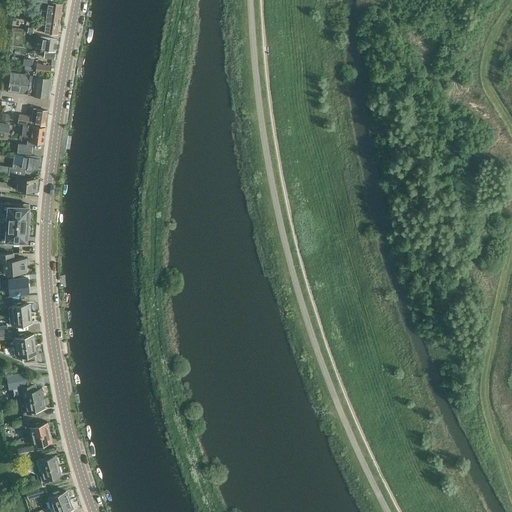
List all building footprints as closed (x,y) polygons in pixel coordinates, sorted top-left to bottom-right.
[(51,0),(38,0),(49,2),(48,11),(61,13),(62,3),(52,1),(51,0)] [(61,13),(48,11),(46,21),(59,23),(61,13)] [(59,23),(46,21),(46,26),(40,25),(39,30),(58,33),(59,23)] [(55,59),(58,39),(43,37),(40,52),(45,53),(44,57),(55,59)] [(37,63),(36,72),(51,74),(52,65),(43,64),(43,62),(40,61),(40,63),(37,63)] [(49,97),(51,77),(12,72),(9,91),(49,97)] [(46,124),(48,110),(34,108),(33,116),(20,114),(19,121),(27,123),(27,121),(46,124)] [(0,131),(12,134),(14,123),(0,121),(0,122),(0,131)] [(24,124),(22,135),(28,136),(27,144),(18,143),(17,152),(31,154),(33,145),(31,145),(31,141),(43,143),(45,127),(24,124)] [(24,155),(22,165),(16,164),(16,167),(10,166),(8,175),(25,177),(25,173),(26,170),(31,171),(32,168),(38,168),(40,157),(24,155)] [(15,189),(36,191),(37,178),(16,176),(15,189)] [(0,181),(0,197),(3,198),(4,192),(9,192),(10,183),(0,181)] [(28,213),(28,211),(21,210),(22,206),(22,203),(2,202),(0,222),(28,224),(28,221),(30,222),(30,213),(28,213)] [(27,226),(28,224),(0,222),(0,227),(0,241),(19,243),(19,240),(20,236),(27,237),(27,234),(29,235),(30,226),(27,226)] [(13,253),(0,252),(0,273),(6,273),(27,271),(26,258),(14,259),(13,253)] [(11,293),(28,291),(27,277),(10,279),(11,293)] [(9,305),(11,315),(30,313),(29,303),(9,305)] [(30,313),(11,315),(12,324),(31,322),(30,313)] [(0,346),(3,346),(2,340),(13,338),(12,330),(9,331),(8,325),(0,326),(0,346)] [(13,336),(15,346),(34,343),(33,334),(13,336)] [(34,343),(15,346),(4,347),(5,353),(16,355),(36,353),(34,343)] [(32,384),(28,385),(26,371),(8,374),(10,388),(21,387),(23,401),(43,397),(41,388),(33,389),(32,384)] [(43,397),(23,401),(24,401),(26,401),(28,411),(33,410),(34,414),(40,413),(39,408),(44,407),(43,397)] [(14,428),(24,426),(23,419),(12,421),(14,428)] [(30,426),(32,435),(49,431),(47,422),(30,426)] [(49,431),(32,435),(35,445),(52,441),(49,431)] [(43,453),(44,456),(36,457),(40,469),(58,464),(56,454),(50,455),(49,451),(43,453)] [(58,464),(40,469),(42,479),(22,484),(24,491),(34,488),(48,484),(46,479),(53,477),(53,476),(61,474),(58,464)] [(45,486),(26,491),(28,500),(35,499),(34,497),(47,494),(45,486)] [(49,499),(47,500),(50,506),(54,505),(70,499),(68,492),(67,493),(66,490),(50,496),(48,497),(49,499)] [(54,505),(50,506),(51,511),(68,511),(68,510),(73,509),(72,505),(73,505),(70,499),(54,505)]
